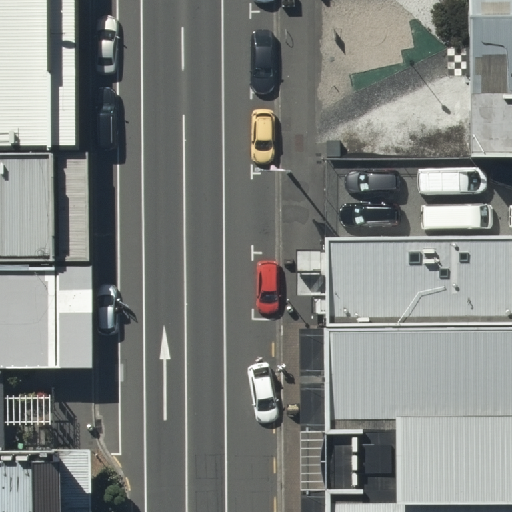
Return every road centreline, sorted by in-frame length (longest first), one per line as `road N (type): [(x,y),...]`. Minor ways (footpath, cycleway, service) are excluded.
road 1 (secondary): [(183,0),(189,511)]
road 2 (unknown): [(511,178),(349,174)]
